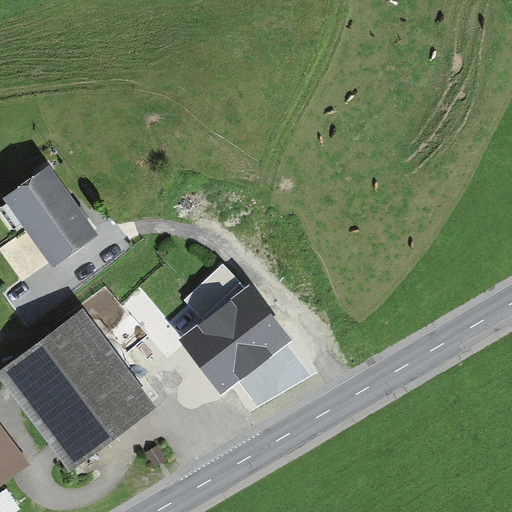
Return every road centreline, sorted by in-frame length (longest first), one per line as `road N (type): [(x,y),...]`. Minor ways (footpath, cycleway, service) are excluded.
road 1 (primary): [(511,303),(156,511)]
road 2 (track): [(297,326),(266,244),(263,203),(341,0)]
